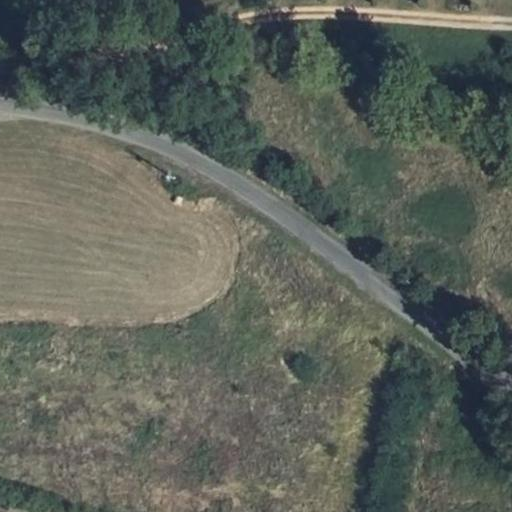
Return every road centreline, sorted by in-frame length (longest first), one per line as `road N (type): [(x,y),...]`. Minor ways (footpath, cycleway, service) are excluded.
road 1 (unclassified): [(511,387),(323,239),(225,176),(125,130),(0,105)]
road 2 (track): [(0,71),(154,54),(252,17),(511,25)]
